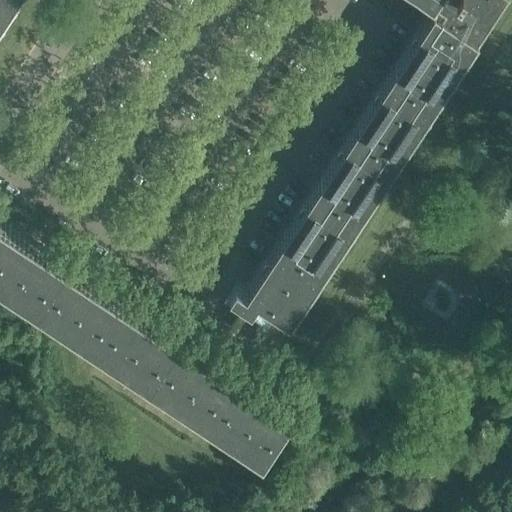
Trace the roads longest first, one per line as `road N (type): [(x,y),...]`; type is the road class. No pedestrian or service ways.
road 1 (residential): [(0,148),(205,281)]
road 2 (residential): [(85,0),(0,125)]
